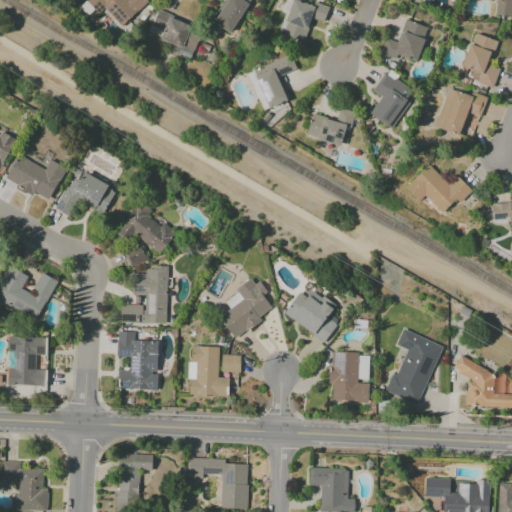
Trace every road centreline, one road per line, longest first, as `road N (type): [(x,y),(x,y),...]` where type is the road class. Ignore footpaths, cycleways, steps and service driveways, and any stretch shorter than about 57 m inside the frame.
road 1 (secondary): [(511,444),(0,419)]
road 2 (residential): [(90,266),(83,423)]
road 3 (residential): [(277,511),(280,370)]
